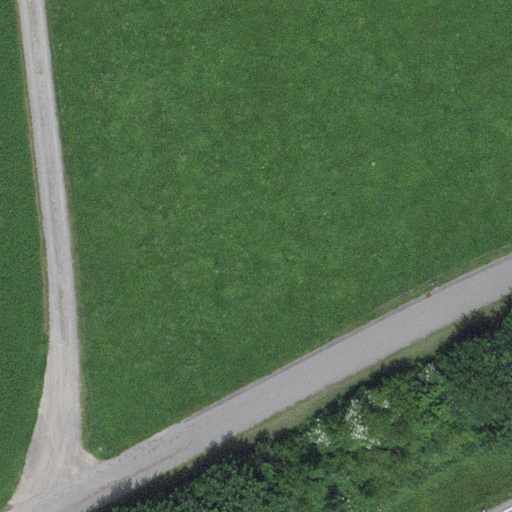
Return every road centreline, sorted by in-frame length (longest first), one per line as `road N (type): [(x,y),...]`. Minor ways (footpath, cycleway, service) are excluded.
road 1 (track): [(511,278),(48,511)]
road 2 (track): [(33,0),(65,316),(51,462),(68,501)]
